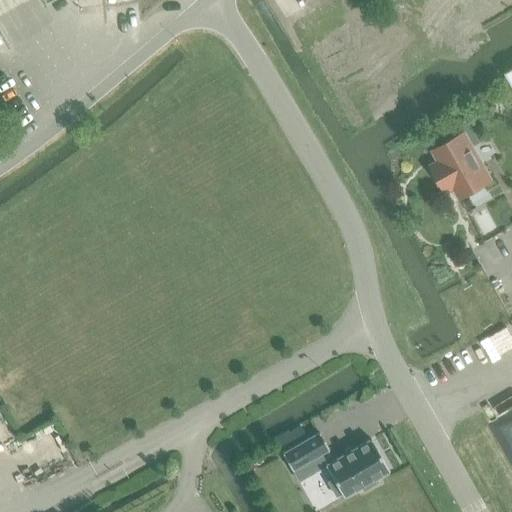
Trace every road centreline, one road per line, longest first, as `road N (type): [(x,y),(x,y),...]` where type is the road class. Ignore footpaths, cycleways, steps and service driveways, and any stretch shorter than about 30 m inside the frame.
road 1 (unclassified): [(206,0),(242,39),(355,231),(388,356),(477,511)]
road 2 (unclassified): [(0,169),(206,0)]
